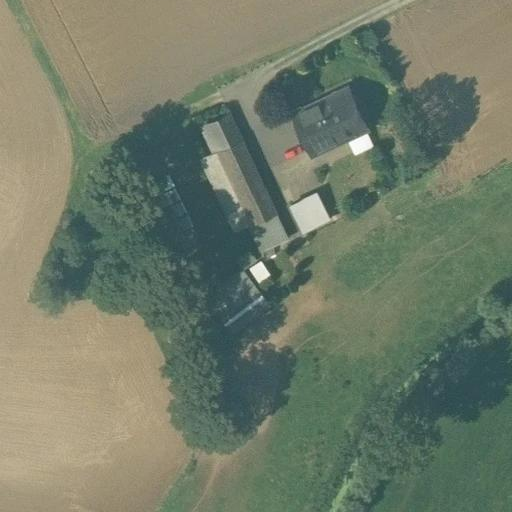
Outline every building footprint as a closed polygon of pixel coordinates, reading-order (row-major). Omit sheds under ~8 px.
[(348,88),(294,114),(313,154),(367,128),(348,88)] [(239,139),(200,158),(236,232),(248,227),(275,213),(239,139)] [(318,192),(289,206),(301,231),(330,217),(318,192)] [(275,213),(248,227),(260,252),(288,239),(275,213)] [(238,257),(244,267),(257,259),(251,249),(238,257)] [(259,261),(245,270),(251,281),(266,271),(259,261)] [(269,304),(254,285),(216,314),(230,333),(269,304)]
